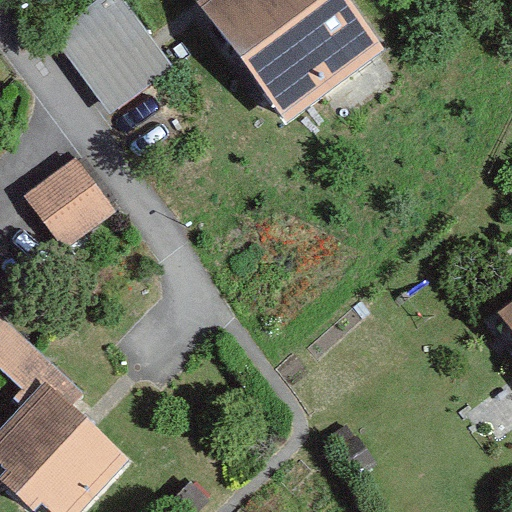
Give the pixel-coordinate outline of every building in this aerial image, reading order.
[(176,74),(117,0),(109,0),(50,42),(111,124),(176,74)] [(386,65),(337,0),(217,0),(196,16),(287,139),(386,65)] [(25,203),(63,259),(118,221),(77,165),(25,203)] [(511,317),(497,329),(511,348),(511,317)] [(0,495),(16,511),(90,511),(131,469),(70,416),(85,399),(0,321),(0,377),(31,406),(0,440),(0,475),(9,484),(0,493),(0,495)]
